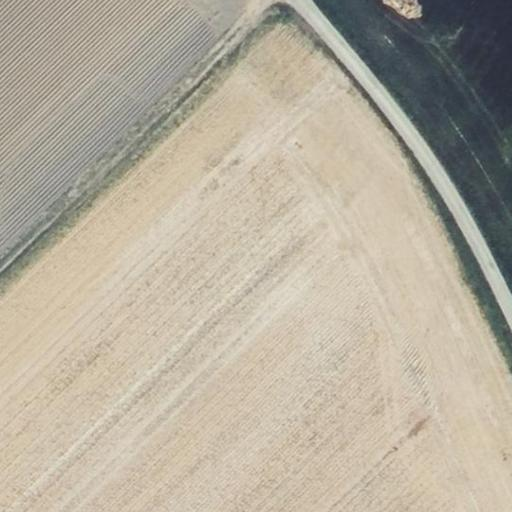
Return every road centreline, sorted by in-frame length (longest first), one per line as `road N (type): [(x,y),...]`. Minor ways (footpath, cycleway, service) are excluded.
road 1 (unclassified): [(511,314),(445,186),(299,0)]
road 2 (track): [(0,264),(264,0)]
